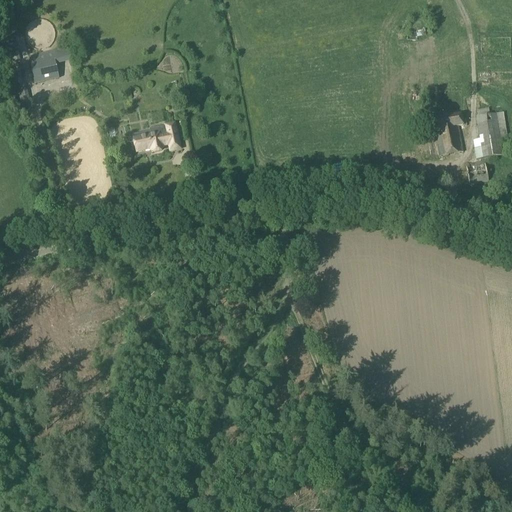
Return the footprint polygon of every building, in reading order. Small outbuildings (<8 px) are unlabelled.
[(52,43),(54,40),(55,36),(55,32),(53,28),(51,25),(48,22),(44,21),(40,20),(36,21),(32,23),(29,26),(27,29),(26,33),(26,37),(28,41),(30,44),(33,47),(37,48),(41,49),(45,48),(49,46),(52,43)] [(28,58),(35,86),(59,80),(55,65),(72,61),(69,49),(28,58)] [(481,119),(486,152),(480,153),(481,163),(506,160),(503,136),(511,135),(508,115),(481,119)] [(433,132),(438,158),(463,154),(458,127),(463,126),(461,116),(427,123),(429,133),(433,132)] [(133,139),(136,152),(149,149),(150,151),(152,154),(160,152),(162,150),(162,147),(169,146),(170,152),(179,150),(174,126),(165,127),(167,135),(160,137),(159,134),(133,139)] [(408,161),(410,170),(423,166),(421,157),(408,161)] [(472,176),(474,189),(492,186),(489,173),(472,176)] [(19,266),(22,272),(31,268),(28,261),(19,266)]
